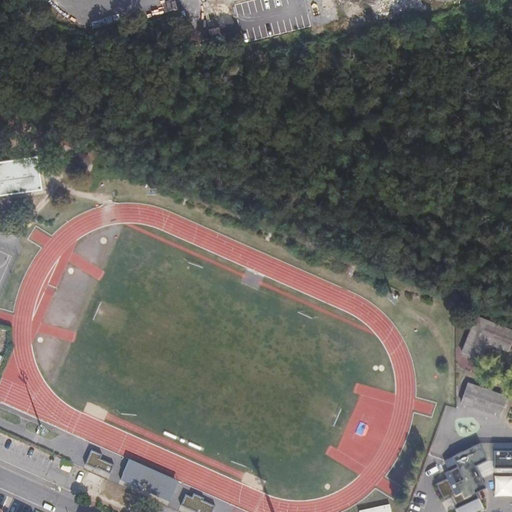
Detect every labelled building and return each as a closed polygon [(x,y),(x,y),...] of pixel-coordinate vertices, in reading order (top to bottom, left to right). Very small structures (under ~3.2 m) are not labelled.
[(237,0),(244,32),(301,20),(301,23),(311,21),(308,7),(323,4),(322,0),(237,0)] [(216,4),(207,4),(207,32),(217,32),(216,4)] [(87,156),(79,154),(73,161),(75,169),(84,171),(90,164),(87,156)] [(0,196),(42,190),(37,158),(0,163),(0,196)] [(504,351),(511,334),(472,318),(458,353),(476,361),(483,343),(504,351)] [(496,416),(502,398),(463,384),(456,402),(496,416)] [(511,442),(489,443),(489,468),(511,467),(511,442)] [(450,507),(451,511),(467,511),(478,507),(471,492),(481,487),(477,477),(471,465),(483,460),(474,443),(447,456),(440,460),(443,467),(451,463),(452,466),(439,472),(442,477),(431,483),(439,500),(447,496),(451,507),(450,507)] [(511,472),(511,467),(489,468),(489,443),(474,443),(483,460),(471,465),(477,477),(488,472),(511,472)] [(100,454),(90,449),(84,463),(94,468),(95,467),(109,473),(112,464),(105,461),(99,458),(100,454)] [(57,464),(60,458),(54,456),(52,461),(57,464)] [(176,479),(128,458),(119,478),(167,500),(176,479)] [(193,497),(187,494),(182,505),(196,511),(213,511),(216,506),(204,500),(205,498),(195,493),(193,497)]
